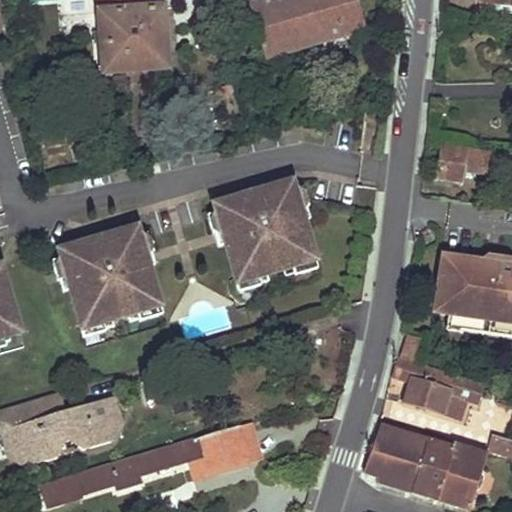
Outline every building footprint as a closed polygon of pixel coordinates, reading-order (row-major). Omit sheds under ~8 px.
[(95,0),(101,75),(129,74),(129,68),(164,66),(159,0),(95,0)] [(249,4),(266,59),(363,31),(354,0),(263,0),(249,4)] [(490,7),(511,10),(511,0),(479,0),(478,5),(490,7)] [(511,10),(490,7),(489,13),(511,16),(511,10)] [(441,149),(436,180),(458,183),(460,171),(501,176),(504,158),(441,149)] [(314,262),(291,182),(211,206),(235,286),(314,262)] [(159,308),(135,228),(56,252),(80,331),(159,308)] [(498,262),(490,260),(483,266),(492,268),(498,262)] [(511,269),(508,269),(509,267),(503,261),(498,262),(492,268),(483,266),(454,261),(453,269),(439,267),(437,277),(433,276),(431,287),(428,298),(432,299),(430,309),(447,312),(446,316),(488,322),(511,325),(511,269)] [(0,341),(19,336),(0,269),(0,341)] [(511,325),(488,322),(485,336),(511,339),(511,325)] [(422,339),(408,334),(402,356),(415,361),(422,339)] [(403,403),(459,420),(464,402),(475,406),(482,385),(398,360),(393,379),(409,384),(403,403)] [(11,429),(23,465),(28,468),(56,459),(61,449),(60,445),(74,440),(76,445),(85,451),(110,443),(111,443),(117,432),(107,400),(67,412),(60,393),(5,409),(11,429)] [(114,398),(107,400),(117,432),(122,423),(114,398)] [(5,409),(0,411),(0,424),(2,432),(11,429),(5,409)] [(408,431),(380,422),(377,430),(406,439),(408,431)] [(252,425),(239,429),(250,463),(261,460),(252,425)] [(11,429),(2,432),(10,459),(23,465),(11,429)] [(39,485),(47,511),(83,501),(81,495),(114,485),(117,492),(142,484),(140,477),(178,467),(177,463),(188,459),(190,464),(203,460),(209,477),(251,465),(250,463),(239,429),(184,445),(183,442),(39,485)] [(459,511),(468,511),(486,456),(451,445),(449,452),(406,439),(377,430),(374,441),(363,477),(377,481),(375,486),(459,511)] [(74,440),(60,445),(61,449),(76,445),(74,440)] [(511,447),(493,441),(489,457),(511,463),(511,447)] [(203,460),(190,464),(196,481),(209,477),(203,460)]
